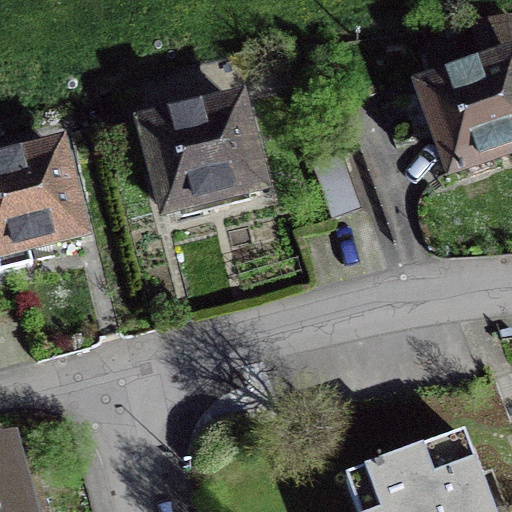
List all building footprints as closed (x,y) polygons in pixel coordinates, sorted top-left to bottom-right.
[(474,49),(511,44),(511,20),(511,14),(470,19),(474,49)] [(511,160),(511,45),(409,83),(446,184),(511,160)] [(168,211),(260,186),(238,102),(146,126),(168,211)] [(0,255),(79,235),(57,149),(0,163),(0,255)] [(313,167),(332,220),(360,211),(340,157),(313,167)] [(0,511),(39,511),(18,435),(0,439),(0,511)] [(491,511),(465,436),(345,478),(356,511),(491,511)]
